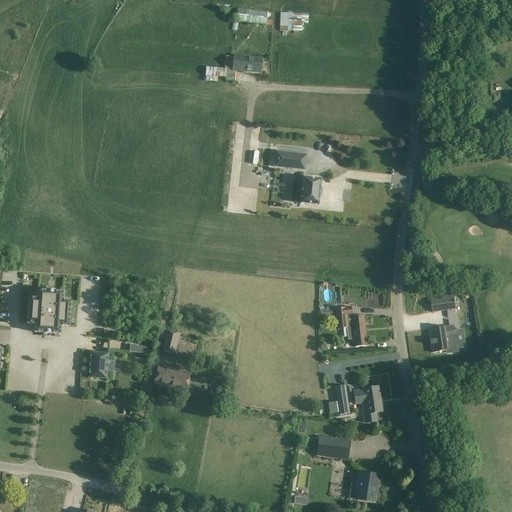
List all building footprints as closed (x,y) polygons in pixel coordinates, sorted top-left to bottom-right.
[(275,6),(243,3),(241,18),(273,22),(275,6)] [(280,31),(303,31),(303,23),(309,23),(309,13),(281,13),(280,31)] [(261,60),(226,57),(224,77),(225,77),(225,81),(238,82),(239,72),(260,74),(261,60)] [(276,152),(275,167),(304,170),(306,156),(276,152)] [(318,206),(319,197),(320,197),(320,196),(319,196),(320,191),(321,191),(321,190),(320,189),(321,180),(303,178),(302,186),(292,185),(291,196),(301,197),(300,204),(318,206)] [(29,299),(27,324),(35,325),(35,333),(60,335),(60,327),(69,327),(70,302),(62,302),(63,293),(54,293),(54,292),(47,292),(38,292),(37,300),(29,299)] [(457,310),(455,296),(431,299),(433,314),(457,310)] [(351,308),(335,309),(337,330),(347,329),(348,341),(354,340),(355,348),(366,347),(363,317),(352,318),(351,308)] [(446,327),(429,329),(433,353),(447,351),(448,355),(459,353),(457,338),(456,338),(454,327),(446,328),(446,327)] [(164,340),(161,352),(162,352),(175,355),(180,334),(166,331),(166,332),(164,340)] [(143,347),(130,345),(129,352),(142,354),(143,347)] [(106,379),(108,354),(91,353),(89,378),(106,379)] [(190,375),(158,367),(154,386),(186,393),(190,375)] [(346,386),(334,388),(338,413),(339,415),(350,413),(346,386)] [(362,391),(354,392),(355,401),(361,400),(363,401),(364,404),(365,415),(367,424),(378,422),(377,414),(383,413),(379,388),(362,391)] [(350,442),(318,438),(316,457),(348,461),(350,442)] [(350,490),(349,498),(359,499),(359,502),(376,504),(378,491),(380,491),(382,477),(359,474),(358,485),(353,485),(350,490)]
